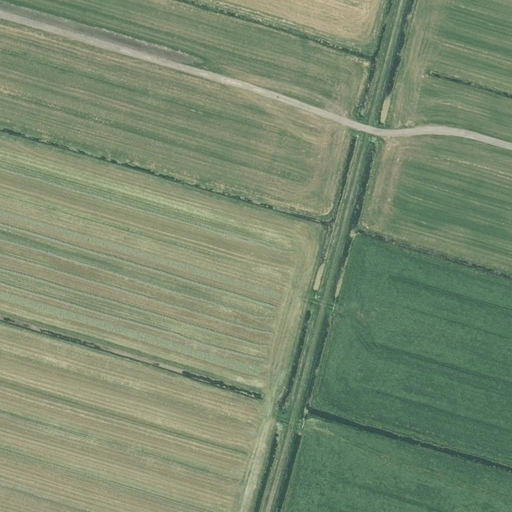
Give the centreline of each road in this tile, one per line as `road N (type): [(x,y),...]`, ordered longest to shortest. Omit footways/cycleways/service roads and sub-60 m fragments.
road 1 (unknown): [(0,15),(241,85),(369,136),(443,128),(511,148)]
road 2 (track): [(266,511),(407,0)]
